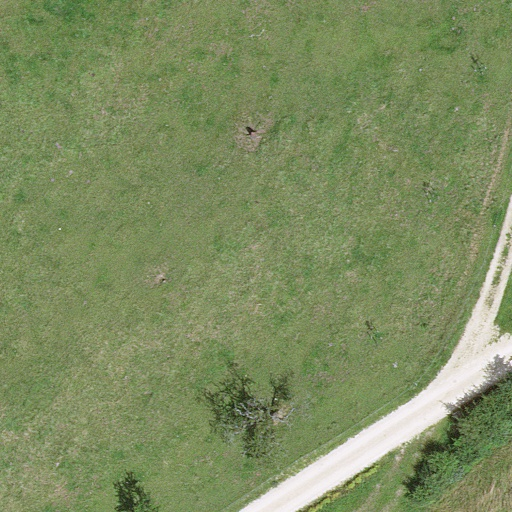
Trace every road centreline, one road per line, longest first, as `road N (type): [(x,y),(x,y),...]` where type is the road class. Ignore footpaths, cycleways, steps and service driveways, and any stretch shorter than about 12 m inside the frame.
road 1 (track): [(511,361),(271,511)]
road 2 (track): [(441,402),(511,222)]
